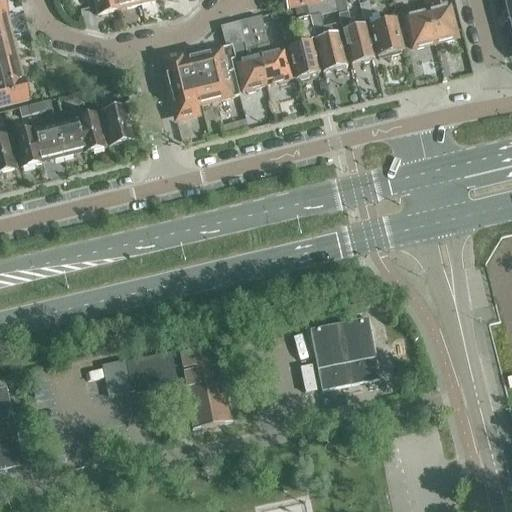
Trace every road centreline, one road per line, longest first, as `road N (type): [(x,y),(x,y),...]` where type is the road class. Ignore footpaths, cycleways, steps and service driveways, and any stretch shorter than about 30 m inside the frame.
road 1 (secondary): [(0,326),(440,223)]
road 2 (secondary): [(429,172),(0,276)]
road 3 (unclassified): [(506,511),(440,223)]
road 4 (residential): [(165,185),(417,123)]
road 5 (residential): [(0,226),(165,185)]
road 6 (residential): [(165,185),(134,49)]
